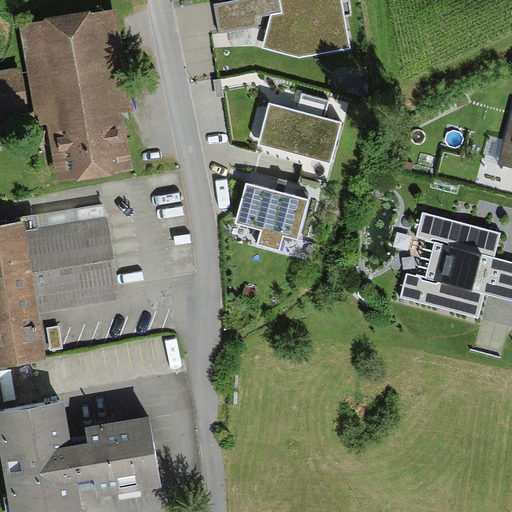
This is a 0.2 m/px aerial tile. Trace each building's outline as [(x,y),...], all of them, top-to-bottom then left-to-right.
[(335,0),(258,0),(242,41),(274,48),(279,33),(300,30),(304,50),(345,41),(335,0)] [(127,113),(115,8),(18,19),(31,124),(42,122),(47,160),(117,151),(112,115),(127,113)] [(17,75),(0,76),(0,122),(22,120),(17,75)] [(342,115),(270,96),(259,139),(331,157),(342,115)] [(511,112),(495,173),(511,177),(511,112)] [(310,193),(246,176),(235,217),(261,224),(258,237),(280,243),(284,230),(299,234),(310,193)] [(122,295),(108,212),(26,226),(40,309),(122,295)] [(26,226),(24,214),(0,218),(0,359),(47,352),(40,309),(26,226)] [(399,303),(476,324),(483,301),(511,308),(511,271),(493,266),(499,241),(422,220),(416,241),(433,246),(422,284),(406,279),(399,303)] [(0,411),(0,498),(2,511),(76,511),(72,484),(88,482),(91,499),(154,490),(144,423),(65,435),(60,403),(0,411)]
